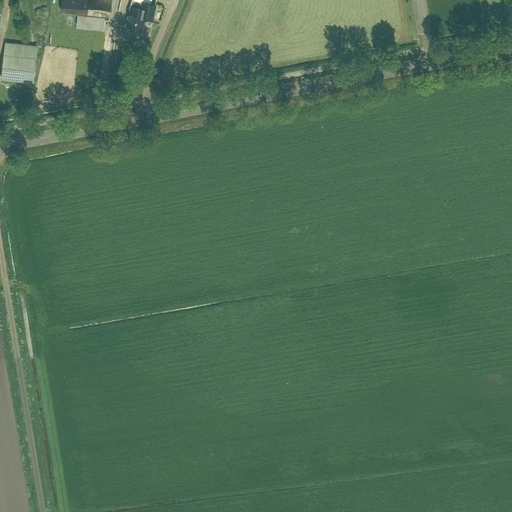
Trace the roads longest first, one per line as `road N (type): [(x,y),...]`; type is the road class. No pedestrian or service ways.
road 1 (secondary): [(511,50),(147,116)]
road 2 (unclassified): [(41,511),(0,256)]
road 3 (secondary): [(147,116),(0,145)]
road 4 (unclassified): [(147,116),(153,52),(174,0)]
